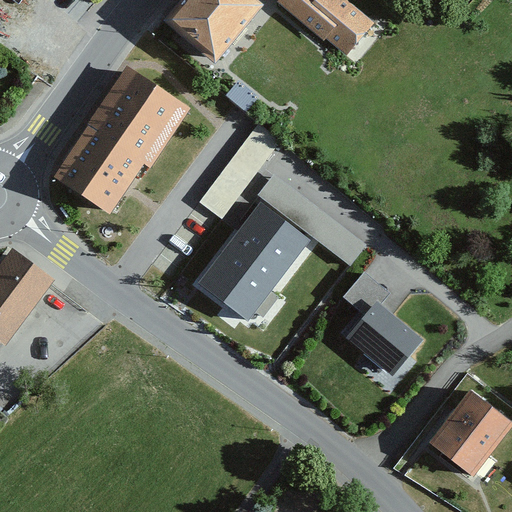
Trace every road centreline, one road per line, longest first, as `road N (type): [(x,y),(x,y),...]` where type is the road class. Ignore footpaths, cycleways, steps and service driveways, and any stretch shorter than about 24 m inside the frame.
road 1 (tertiary): [(403,511),(307,425),(0,201)]
road 2 (tertiary): [(0,185),(142,0)]
